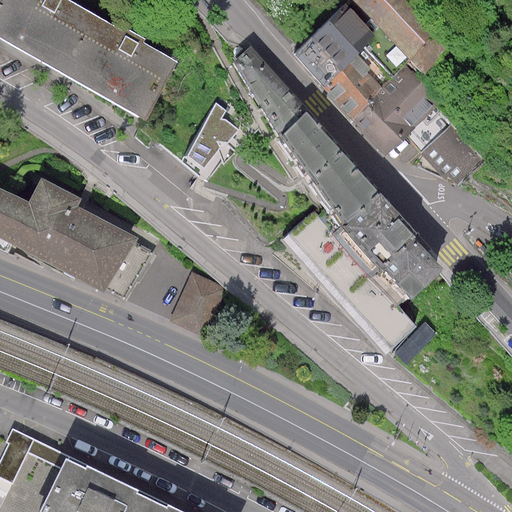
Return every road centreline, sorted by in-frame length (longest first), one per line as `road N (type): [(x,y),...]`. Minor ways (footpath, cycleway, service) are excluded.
road 1 (residential): [(0,84),(115,167),(451,454),(472,490),(471,511)]
road 2 (primary): [(0,284),(200,370),(462,511)]
road 3 (residential): [(0,395),(248,511)]
road 4 (tertiary): [(226,0),(406,202)]
road 5 (tertiary): [(406,202),(511,321)]
